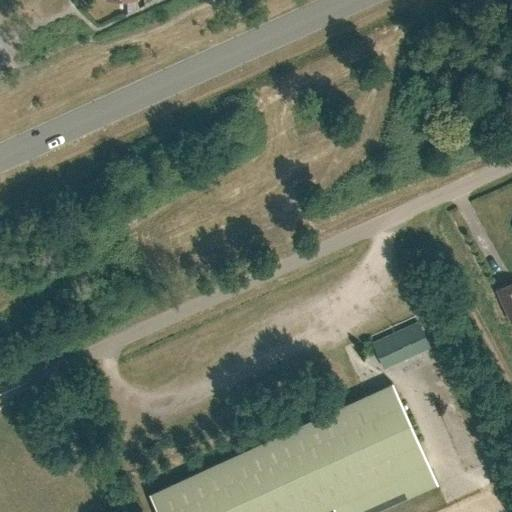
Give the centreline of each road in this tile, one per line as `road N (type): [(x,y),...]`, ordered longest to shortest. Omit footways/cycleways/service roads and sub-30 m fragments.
road 1 (unclassified): [(0,394),(511,162)]
road 2 (tertiary): [(0,159),(353,0)]
